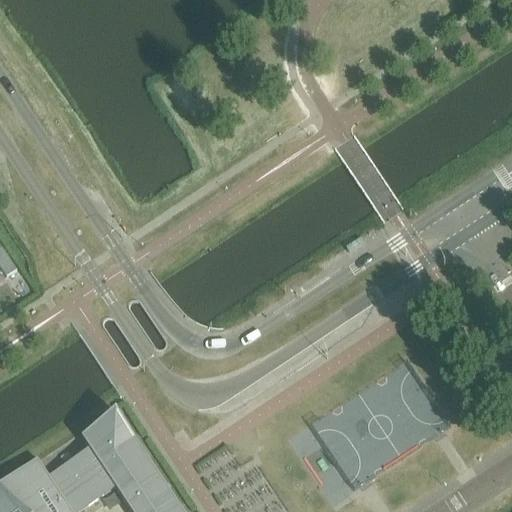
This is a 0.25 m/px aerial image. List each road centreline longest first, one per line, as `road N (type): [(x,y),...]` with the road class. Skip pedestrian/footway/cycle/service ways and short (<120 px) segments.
road 1 (secondary): [(0,135),(162,373),(196,391),(232,389),(261,374),(473,233)]
road 2 (secondary): [(455,205),(240,345),(208,350),(135,282),(0,77)]
